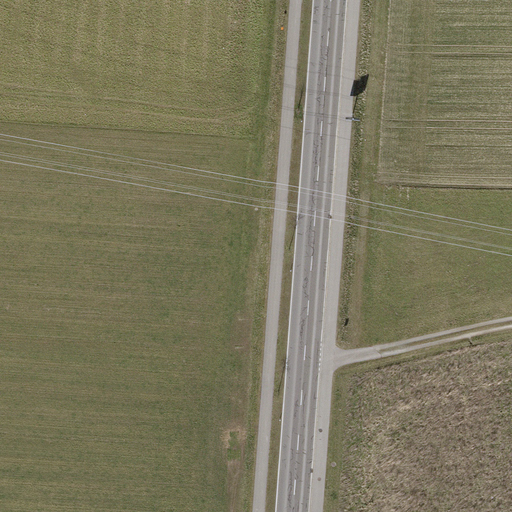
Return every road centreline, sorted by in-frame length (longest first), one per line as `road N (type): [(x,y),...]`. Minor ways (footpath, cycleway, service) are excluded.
road 1 (track): [(277,0),(237,511)]
road 2 (primary): [(331,0),(294,511)]
road 3 (track): [(354,352),(381,0)]
road 4 (track): [(306,361),(511,320)]
